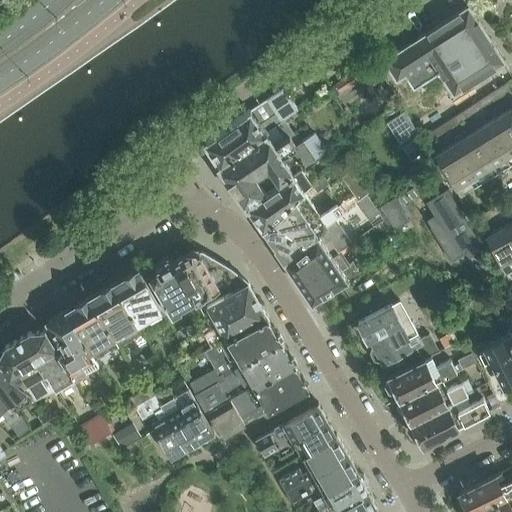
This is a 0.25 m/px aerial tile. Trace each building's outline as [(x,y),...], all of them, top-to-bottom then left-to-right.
[(390,68),(383,73),(389,81),(395,77),(396,78),(404,73),(414,88),(423,82),(437,104),(503,61),(469,5),(384,59),(390,68)] [(366,64),(337,84),(342,92),(364,77),(370,87),(377,82),(366,64)] [(505,83),(489,93),(493,99),(509,89),(505,83)] [(204,140),(219,162),(218,163),(275,125),(299,109),(284,87),(279,91),(277,92),(269,98),(269,97),(267,98),(267,99),(263,101),(262,101),(261,102),(252,108),(250,109),(204,140)] [(489,93),(473,104),(477,110),(493,99),(489,93)] [(473,104),(457,114),(461,120),(477,110),(473,104)] [(511,106),(501,113),(511,130),(511,106)] [(404,111),(387,122),(400,142),(417,131),(404,111)] [(511,130),(501,113),(485,123),(510,163),(511,161),(511,130)] [(457,114),(441,124),(444,130),(461,120),(457,114)] [(485,123),(469,133),(493,173),(510,163),(485,123)] [(441,124),(424,135),(428,141),(444,130),(441,124)] [(229,179),(229,180),(235,188),(246,204),(302,167),(301,167),(314,158),(303,140),(296,145),(289,135),(284,138),(275,125),(218,163),(229,179)] [(469,133),(452,143),(477,183),(493,173),(469,133)] [(419,136),(403,145),(412,160),(427,150),(419,136)] [(452,143),(435,154),(459,194),(477,183),(452,143)] [(303,189),(312,181),(302,167),(246,204),(246,205),(247,204),(262,225),(303,189)] [(276,244),(275,245),(284,257),(324,226),(367,193),(352,168),(342,175),(354,194),(334,207),(324,214),(325,215),(322,217),(303,189),(262,225),(262,226),(263,225),(276,244)] [(437,169),(421,180),(427,189),(443,178),(437,169)] [(447,188),(425,201),(433,214),(426,219),(438,238),(451,260),(465,252),(468,257),(483,247),(480,242),(447,188)] [(396,195),(380,206),(395,229),(409,219),(402,208),(404,206),(402,204),(396,195)] [(508,197),(492,207),(495,213),(511,203),(508,197)] [(492,207),(475,218),(479,224),(495,213),(492,207)] [(511,221),(503,226),(511,241),(511,221)] [(324,226),(284,257),(297,277),(340,249),(324,226)] [(511,241),(503,226),(485,236),(508,277),(511,274),(511,241)] [(180,256),(173,260),(196,301),(203,296),(207,303),(207,304),(207,305),(248,281),(247,281),(231,268),(225,264),(202,251),(201,251),(199,251),(191,249),(180,255),(180,256)] [(340,249),(297,277),(312,298),(334,285),(355,272),(340,249)] [(157,270),(149,274),(173,314),(196,301),(173,260),(171,257),(167,256),(156,262),(155,266),(157,270)] [(148,333),(145,329),(167,316),(139,268),(114,282),(142,330),(143,330),(152,347),(156,345),(149,333),(148,333)] [(478,277),(471,281),(476,290),(484,286),(478,277)] [(248,281),(207,305),(218,324),(212,327),(220,342),(226,338),(227,339),(267,316),(267,315),(266,314),(248,283),(249,283),(248,281)] [(124,347),(121,342),(142,330),(114,282),(91,296),(118,344),(119,344),(128,360),(131,359),(125,347),(124,347)] [(91,296),(67,310),(95,358),(99,364),(99,363),(105,374),(108,372),(101,360),(100,361),(97,356),(118,344),(91,296)] [(371,344),(369,352),(373,359),(381,362),(382,363),(416,346),(422,359),(431,355),(409,317),(401,321),(392,304),(358,321),(367,340),(369,339),(372,344),(371,344)] [(77,376),(99,364),(95,358),(67,310),(47,321),(51,328),(46,331),(65,363),(66,362),(86,393),(88,392),(81,380),(80,381),(77,376)] [(270,322),(267,316),(227,339),(226,338),(220,342),(229,358),(236,354),(240,362),(281,339),(280,337),(277,333),(276,330),(275,331),(272,326),(270,322)] [(184,327),(175,331),(181,341),(189,336),(184,327)] [(30,331),(20,337),(25,345),(29,343),(46,374),(65,363),(46,331),(45,330),(30,331)] [(439,337),(445,347),(456,340),(451,331),(445,334),(439,337)] [(485,350),(479,353),(484,363),(490,360),(503,385),(505,384),(506,385),(510,386),(511,384),(511,348),(505,335),(483,346),(485,350)] [(5,345),(0,354),(0,359),(10,376),(24,387),(46,374),(29,343),(25,345),(20,337),(5,345)] [(293,360),(282,340),(281,339),(240,362),(233,366),(242,381),(249,377),(252,384),(252,385),(253,384),(254,385),(295,362),(295,361),(294,360),(293,360)] [(181,356),(184,362),(192,358),(188,352),(181,356)] [(387,379),(386,382),(389,388),(392,389),(395,388),(400,398),(442,377),(442,378),(462,368),(458,358),(452,361),(450,358),(436,365),(431,355),(422,359),(389,376),(390,378),(387,379)] [(23,387),(24,387),(10,376),(0,359),(0,392),(12,410),(14,409),(19,416),(21,415),(22,415),(29,410),(23,403),(21,404),(16,397),(26,389),(23,387)] [(252,384),(229,397),(244,422),(308,385),(295,362),(254,385),(253,384),(252,385),(252,384)] [(400,398),(401,400),(398,401),(397,405),(400,411),(403,412),(406,410),(411,421),(453,400),(473,390),(468,381),(463,383),(461,380),(447,388),(442,378),(442,377),(400,398)] [(205,416),(188,387),(181,391),(188,402),(180,407),(199,440),(214,431),(205,417),(205,416)] [(144,389),(131,396),(136,406),(150,398),(144,389)] [(0,392),(0,419),(5,416),(11,423),(19,434),(30,427),(22,415),(21,415),(19,416),(14,409),(12,410),(0,392)] [(155,396),(136,407),(143,419),(155,412),(159,419),(151,424),(170,456),(185,448),(159,404),(155,396)] [(173,396),(159,404),(185,448),(199,440),(180,407),(173,396)] [(228,398),(229,398),(207,411),(221,436),(244,422),(229,397),(228,398)] [(409,424),(408,427),(411,433),(414,434),(417,433),(422,444),(489,410),(484,400),(474,405),(472,403),(458,410),(453,400),(411,421),(412,422),(409,424)] [(274,428),(255,439),(256,440),(264,455),(292,439),(327,419),(317,403),(283,423),(274,428)] [(45,409),(37,415),(43,423),(51,417),(45,409)] [(103,418),(82,430),(91,443),(111,431),(103,418)] [(327,419),(292,439),(297,447),(301,455),(336,435),(327,419)] [(114,434),(122,448),(124,447),(128,444),(141,436),(133,422),(114,434)] [(299,467),(278,479),(285,491),(348,454),(337,434),(336,435),(301,455),(309,468),(302,472),(299,467)] [(348,454),(285,491),(292,502),(313,491),(309,485),(317,481),(324,494),(359,475),(360,474),(348,454)] [(457,495),(456,498),(459,504),(462,505),(465,504),(469,511),(472,511),(511,492),(511,472),(498,480),(495,474),(495,473),(459,491),(459,492),(460,493),(457,495)] [(319,511),(316,511),(329,511),(334,510),(368,491),(359,475),(324,494),(313,500),(319,511)] [(368,491),(329,511),(368,511),(378,507),(368,491)] [(511,511),(511,492),(472,511),(511,511)]
